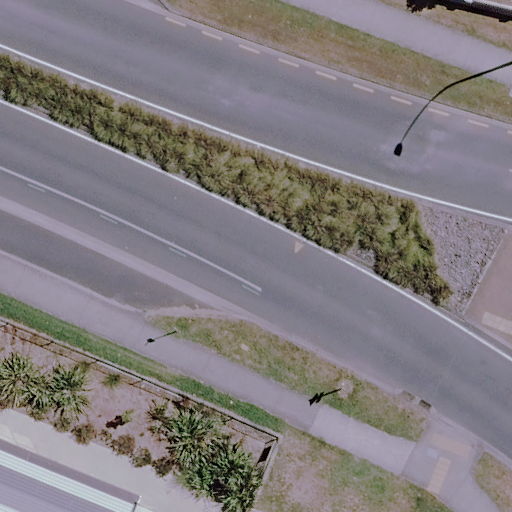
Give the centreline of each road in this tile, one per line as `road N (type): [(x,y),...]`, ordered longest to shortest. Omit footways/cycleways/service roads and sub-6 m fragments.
road 1 (secondary): [(511,400),(365,321),(0,161)]
road 2 (secondary): [(0,5),(224,93),(511,172)]
